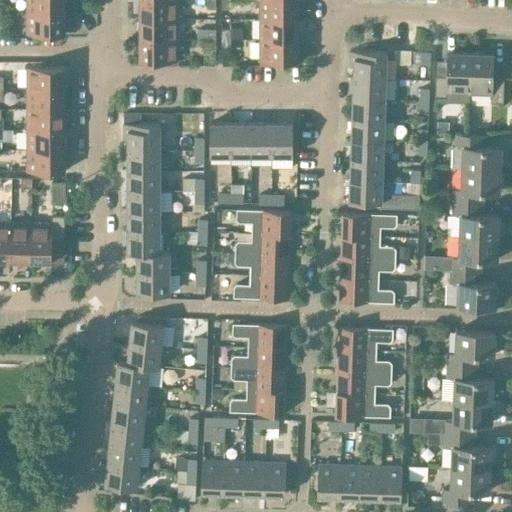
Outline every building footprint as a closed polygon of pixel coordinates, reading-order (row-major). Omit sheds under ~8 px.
[(65,11),(64,0),(26,0),(27,11),(65,11)] [(178,18),(178,0),(140,0),(140,18),(178,18)] [(298,18),(298,0),(259,0),(260,18),(298,18)] [(65,33),(65,11),(27,11),(27,33),(65,33)] [(178,38),(178,18),(140,18),(140,38),(178,38)] [(298,38),(298,18),(260,18),(260,38),(298,38)] [(216,38),(216,28),(207,28),(207,38),(216,38)] [(231,38),(231,28),(222,28),(222,38),(231,38)] [(178,60),(178,38),(140,38),(140,60),(178,60)] [(216,49),(216,38),(207,38),(207,49),(216,49)] [(231,49),(231,38),(222,38),(222,49),(231,49)] [(298,60),(298,38),(260,38),(260,60),(298,60)] [(354,74),(386,75),(387,51),(350,50),(350,65),(354,66),(354,74)] [(430,63),(431,51),(422,50),(421,63),(430,63)] [(469,92),(471,52),(448,51),(447,75),(436,75),(435,99),(447,99),(469,100),(469,92)] [(493,53),(471,52),(469,92),(492,93),(491,101),(503,101),(504,77),(493,77),(493,53)] [(65,66),(53,66),(27,66),(27,87),(65,87),(65,66)] [(385,97),(386,75),(354,74),(353,96),(385,97)] [(65,108),(65,87),(27,87),(27,108),(65,108)] [(429,100),(429,87),(420,87),(420,100),(429,100)] [(385,117),(385,97),(353,96),(352,116),(385,117)] [(428,113),(429,100),(420,100),(420,112),(428,113)] [(65,128),(65,108),(27,108),(27,128),(65,128)] [(384,139),(385,117),(352,116),(351,137),(384,139)] [(160,146),(160,122),(124,122),(124,138),(128,138),(128,146),(160,146)] [(232,154),(232,122),(210,122),(210,154),(232,154)] [(252,154),(252,122),(232,122),(232,154),(252,154)] [(274,154),(274,122),(252,122),(252,154),(274,154)] [(293,122),(274,122),(274,154),(293,154),(293,122)] [(65,149),(65,128),(27,128),(27,148),(65,149)] [(427,141),(428,131),(428,128),(419,128),(419,141),(427,141)] [(480,133),(455,133),(455,146),(452,146),(452,167),(462,167),(501,168),(502,146),(480,145),(480,133)] [(204,149),(204,136),(195,136),(195,149),(204,149)] [(383,160),(384,139),(351,137),(351,159),(383,160)] [(427,153),(427,141),(419,141),(418,153),(427,153)] [(160,167),(160,146),(128,146),(128,167),(160,167)] [(65,170),(65,149),(27,148),(27,170),(65,170)] [(204,162),(204,149),(195,149),(195,162),(204,162)] [(382,182),(383,160),(351,159),(350,181),(382,182)] [(160,189),(160,167),(128,167),(128,189),(160,189)] [(500,191),(501,168),(462,167),(461,188),(453,188),(453,201),(478,202),(479,190),(500,191)] [(420,181),(420,169),(412,168),(411,181),(420,181)] [(32,185),(32,177),(22,177),(22,185),(32,185)] [(204,190),(204,177),(195,177),(195,190),(204,190)] [(65,202),(65,181),(53,181),(53,202),(65,202)] [(382,193),(382,182),(350,181),(349,200),(382,201),(381,206),(419,207),(419,194),(411,194),(382,193)] [(419,194),(420,181),(411,181),(411,194),(419,194)] [(160,211),(160,189),(128,189),(128,211),(160,211)] [(204,202),(204,190),(195,190),(195,202),(204,202)] [(231,201),(231,193),(218,192),(218,201),(231,201)] [(243,202),(244,193),(231,193),(231,201),(243,202)] [(271,203),(272,194),(259,194),(259,202),(271,203)] [(284,203),(284,195),(272,194),(271,203),(284,203)] [(478,213),(478,202),(453,201),(452,214),(460,214),(459,235),(499,236),(499,214),(478,213)] [(290,232),(291,210),(237,208),(236,218),(239,221),(252,222),(252,231),(290,232)] [(160,232),(160,211),(128,211),(128,232),(160,232)] [(397,224),(397,213),(343,211),(342,234),(380,235),(381,226),(394,226),(397,224)] [(52,222),(31,222),(30,260),(51,260),(52,239),(64,240),(65,215),(52,215),(52,222)] [(207,231),(208,218),(199,218),(198,231),(207,231)] [(0,259),(10,259),(11,221),(0,220),(0,259)] [(30,260),(31,222),(11,221),(10,259),(30,260)] [(207,244),(207,231),(198,231),(198,243),(207,244)] [(289,254),(290,232),(252,231),(251,240),(238,239),(235,242),(235,252),(289,254)] [(160,252),(160,251),(160,232),(128,232),(128,252),(137,252),(160,252)] [(380,244),(380,235),(342,234),(341,256),(396,257),(396,248),(393,245),(380,244)] [(498,259),(499,236),(459,235),(459,256),(451,256),(451,269),(476,270),(476,258),(498,259)] [(170,251),(160,251),(160,252),(137,252),(137,272),(170,272),(170,251)] [(289,275),(289,254),(235,252),(235,262),(237,264),(250,265),(250,274),(289,275)] [(395,267),(396,257),(341,256),(341,277),(379,278),(379,269),(392,270),(395,267)] [(206,272),(206,259),(197,259),(197,271),(206,272)] [(475,281),(476,270),(451,269),(450,282),(458,282),(457,304),(496,305),(497,282),(475,281)] [(205,284),(206,272),(197,271),(196,284),(205,284)] [(170,292),(170,272),(137,272),(137,292),(170,292)] [(288,298),(289,275),(250,274),(250,283),(237,283),(234,285),(233,296),(288,298)] [(379,288),(379,278),(341,277),(340,300),(394,301),(395,291),(392,288),(379,288)] [(164,323),(132,320),(130,340),(162,344),(164,323)] [(287,324),(233,322),(232,333),(235,336),(248,336),(248,345),(286,347),(287,324)] [(393,338),(393,328),(339,326),(338,348),(377,350),(377,341),(390,341),(393,338)] [(494,354),(495,331),(456,330),(455,352),(448,351),(447,364),(472,365),(473,353),(494,354)] [(207,349),(207,336),(198,336),(198,349),(207,349)] [(159,366),(162,344),(130,340),(128,361),(150,363),(150,365),(159,366)] [(286,368),(286,347),(248,345),(247,354),(234,354),(231,357),(231,366),(286,368)] [(376,359),(377,350),(338,348),(337,370),(392,372),(392,362),(389,359),(376,359)] [(206,361),(207,349),(198,349),(197,361),(206,361)] [(147,388),(150,365),(150,363),(128,361),(118,360),(116,384),(147,388)] [(493,400),(494,377),(472,377),(472,365),(447,364),(446,398),(454,398),(493,400)] [(285,390),(286,368),(231,366),(231,376),(234,379),(247,379),(246,388),(285,390)] [(391,381),(392,372),(337,370),(337,391),(375,393),(375,384),(389,384),(391,381)] [(205,390),(206,377),(197,377),(196,389),(205,390)] [(145,407),(147,388),(116,384),(113,404),(145,407)] [(284,412),(285,390),(246,388),(246,397),(233,397),(230,400),(230,410),(284,412)] [(205,402),(205,390),(196,389),(196,402),(205,402)] [(375,402),(375,393),(337,391),(336,414),(390,416),(391,405),(388,402),(375,402)] [(492,422),(493,400),(454,398),(453,420),(445,419),(445,432),(470,433),(470,421),(492,422)] [(143,430),(145,407),(113,404),(111,427),(143,430)] [(225,425),(226,416),(213,416),(213,425),(225,425)] [(238,426),(238,417),(226,416),(225,425),(238,426)] [(198,430),(198,417),(189,417),(189,430),(198,430)] [(266,427),(266,418),(254,417),(253,426),(266,427)] [(425,417),(410,417),(410,431),(425,431),(425,417)] [(278,427),(279,418),(266,418),(266,427),(278,427)] [(341,429),(342,420),(329,420),(329,429),(341,429)] [(354,430),(354,421),(342,420),(341,429),(354,430)] [(382,430),(382,422),(370,421),(370,430),(382,430)] [(395,431),(395,422),(382,422),(382,430),(395,431)] [(141,450),(143,430),(111,427),(109,447),(141,450)] [(197,443),(198,430),(189,430),(188,442),(197,443)] [(470,445),(470,433),(445,432),(444,445),(452,445),(451,466),(491,468),(491,446),(470,445)] [(139,470),(141,450),(109,447),(107,466),(139,470)] [(196,471),(197,458),(188,458),(187,470),(196,471)] [(223,491),(224,459),(203,459),(202,491),(223,491)] [(243,492),(244,460),(224,459),(223,491),(243,492)] [(267,493),(268,461),(244,460),(243,492),(267,493)] [(285,494),(286,461),(268,461),(267,493),(285,494)] [(340,495),(342,463),(319,462),(318,495),(340,495)] [(359,496),(361,464),(342,463),(340,495),(359,496)] [(382,497),(383,465),(361,464),(359,496),(382,497)] [(401,497),(402,465),(383,465),(382,497),(401,497)] [(137,487),(139,470),(107,466),(105,483),(137,487)] [(490,490),(491,468),(451,466),(451,488),(443,487),(442,500),(468,501),(468,489),(490,490)] [(196,483),(196,471),(187,470),(187,483),(196,483)]
